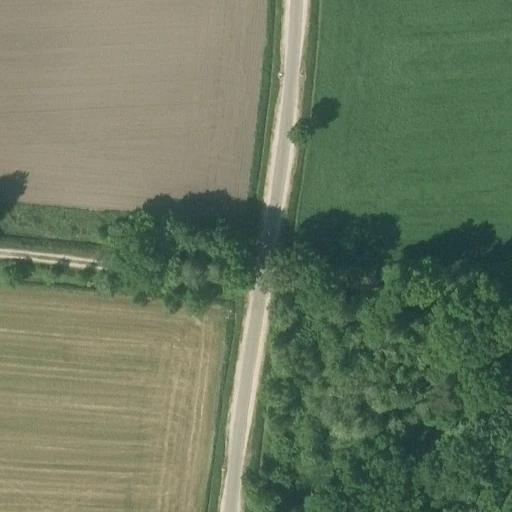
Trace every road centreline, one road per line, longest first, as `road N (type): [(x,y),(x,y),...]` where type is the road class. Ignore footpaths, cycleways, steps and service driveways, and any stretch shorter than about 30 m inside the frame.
road 1 (unclassified): [(228,511),(290,77),(293,0)]
road 2 (track): [(0,257),(511,299)]
road 3 (track): [(511,385),(374,511)]
